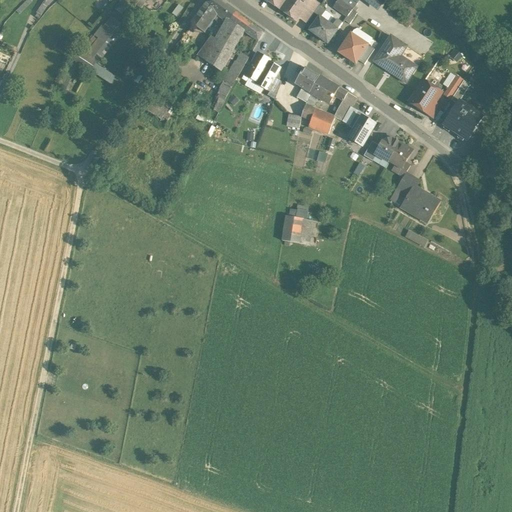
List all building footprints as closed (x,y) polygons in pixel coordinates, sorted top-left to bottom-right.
[(57,0),(44,0),(46,2),(36,15),(40,18),(54,3),(57,0)] [(126,0),(139,9),(145,0),(126,0)] [(224,22),(226,18),(230,20),(229,21),(230,21),(235,13),(217,0),(208,0),(192,23),(200,28),(206,32),(217,17),(224,22)] [(266,0),(281,10),(287,0),(266,0)] [(304,0),(287,0),(281,10),(297,21),(301,15),(303,13),(309,3),(304,0)] [(309,3),(303,13),(311,18),(315,13),(320,6),(311,0),(310,0),(309,3)] [(320,6),(315,13),(319,16),(324,20),(333,7),(338,1),(337,0),(323,0),(323,1),(320,6)] [(356,3),(352,0),(337,0),(338,1),(351,10),(356,3)] [(386,0),(369,0),(382,9),(386,0)] [(351,10),(338,1),(333,7),(347,16),(351,10)] [(184,9),(178,5),(171,15),(177,19),(184,9)] [(347,16),(345,19),(350,22),(356,13),(351,10),(347,16)] [(263,33),(235,13),(230,21),(245,31),(258,41),(263,33)] [(309,21),(311,18),(303,13),(301,15),(309,21)] [(333,26),(324,20),(319,16),(309,31),(328,44),(339,27),(334,23),(333,26)] [(113,19),(104,30),(100,27),(81,51),(91,59),(119,24),(113,19)] [(234,50),(238,44),(245,31),(230,21),(229,21),(226,19),(225,22),(215,39),(211,36),(197,55),(204,60),(214,67),(221,73),(229,59),(232,60),(237,52),(234,50)] [(123,28),(119,24),(91,59),(81,51),(78,54),(80,56),(94,65),(123,28)] [(358,61),(368,46),(351,35),(339,53),(356,64),(358,61)] [(407,47),(391,36),(374,61),(405,83),(416,66),(401,55),(407,47)] [(58,52),(69,57),(73,50),(62,45),(58,52)] [(374,50),(368,46),(358,61),(364,65),(374,50)] [(422,57),(407,47),(401,55),(416,66),(422,57)] [(78,54),(73,50),(69,57),(78,61),(80,56),(78,54)] [(238,76),(247,62),(248,60),(245,56),(241,52),(235,62),(234,62),(215,97),(224,102),(238,76)] [(252,65),(246,76),(249,77),(257,82),(256,84),(268,62),(269,63),(270,61),(258,54),(252,65)] [(94,65),(80,56),(78,61),(76,65),(89,71),(111,86),(115,80),(94,65)] [(78,61),(69,57),(62,76),(70,79),(76,65),(78,61)] [(247,62),(238,76),(246,81),(249,77),(246,76),(252,65),(247,62)] [(268,62),(256,84),(265,89),(268,90),(274,79),(280,69),(269,63),(268,62)] [(310,93),(319,77),(306,68),(296,84),(302,89),(297,98),(306,103),(310,93)] [(330,84),(319,77),(310,93),(319,98),(321,99),(330,84)] [(451,100),(463,82),(456,77),(443,95),(451,100)] [(274,79),(268,90),(265,89),(263,92),(275,99),(281,83),(274,79)] [(500,80),(491,95),(500,100),(507,88),(500,80)] [(424,82),(410,103),(428,115),(434,105),(442,94),(424,82)] [(451,100),(458,104),(470,86),(463,82),(451,100)] [(343,90),(330,84),(321,99),(329,104),(332,99),(338,99),(343,90)] [(136,102),(160,120),(166,112),(179,94),(167,86),(160,95),(147,86),(136,102)] [(356,99),(343,90),(338,99),(343,102),(336,118),(344,122),(351,108),(356,99)] [(315,109),(319,98),(310,93),(306,103),(305,106),(315,109)] [(467,142),(484,118),(460,102),(458,104),(443,126),(467,142)] [(440,109),(434,105),(428,115),(433,118),(440,109)] [(305,106),(301,117),(313,121),(318,123),(322,112),(315,109),(305,106)] [(343,123),(349,126),(358,112),(351,108),(344,122),(343,123)] [(172,116),(166,112),(160,120),(156,126),(161,130),(172,116)] [(334,117),(322,112),(318,123),(330,128),(334,117)] [(358,112),(349,126),(349,127),(355,130),(362,117),(364,118),(365,116),(358,112)] [(299,130),(301,117),(288,115),(286,128),(299,130)] [(336,118),(334,117),(330,128),(318,123),(313,121),(310,128),(329,136),(336,118)] [(349,139),(362,147),(375,125),(364,118),(362,117),(355,130),(349,139)] [(394,138),(382,141),(382,143),(380,146),(375,155),(376,156),(389,163),(390,162),(389,162),(400,144),(394,140),(394,138)] [(331,139),(330,141),(326,151),(331,153),(335,141),(331,139)] [(372,142),(364,156),(372,162),(376,156),(375,155),(380,146),(372,142)] [(412,151),(400,144),(389,162),(390,162),(401,169),(404,163),(412,151)] [(327,154),(319,152),(317,161),(324,164),(327,154)] [(355,173),(361,176),(367,166),(361,162),(355,173)] [(404,163),(401,169),(397,174),(403,178),(405,174),(410,167),(404,163)] [(403,178),(398,187),(402,190),(410,177),(405,174),(403,178)] [(418,182),(410,177),(402,190),(409,194),(413,187),(415,187),(418,182)] [(415,187),(413,187),(409,194),(400,209),(426,223),(431,214),(428,212),(434,201),(422,193),(423,192),(415,187)] [(311,246),(315,222),(285,217),(281,241),(311,246)] [(427,243),(408,231),(405,235),(424,247),(427,243)]
